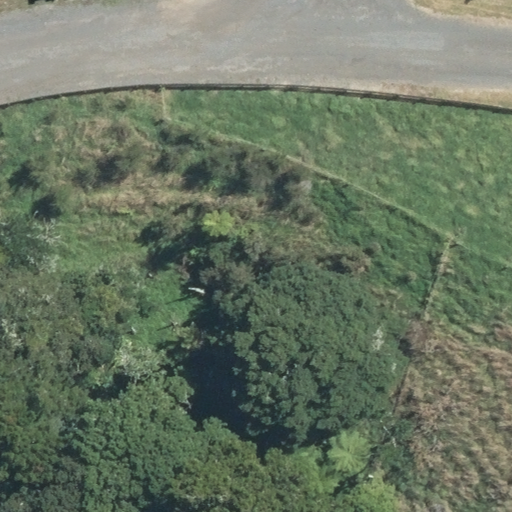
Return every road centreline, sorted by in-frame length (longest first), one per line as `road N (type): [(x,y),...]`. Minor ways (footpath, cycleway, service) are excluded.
road 1 (track): [(464,68),(0,96)]
road 2 (track): [(511,76),(464,68),(362,0)]
